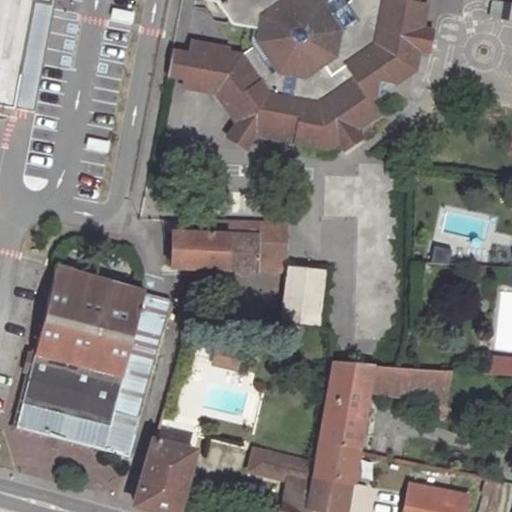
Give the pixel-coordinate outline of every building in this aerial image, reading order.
[(0,0),(0,107),(27,113),(48,0),(0,0)] [(192,42),(189,53),(183,82),(183,87),(217,94),(236,123),(233,129),(251,141),(254,136),(324,149),(336,141),(355,129),(378,114),(370,101),(376,96),(378,84),(392,86),(413,71),(417,51),(422,28),(426,5),(419,3),(419,0),(348,0),(350,1),(346,4),(356,19),(337,32),(326,16),(314,0),(210,0),(216,1),(232,24),(252,28),(249,44),(252,47),(243,54),(228,51),(228,48),(192,42)] [(346,4),(326,16),(337,32),(356,19),(346,4)] [(432,30),(422,28),(417,51),(427,53),(432,30)] [(189,53),(172,49),(167,79),(183,82),(189,53)] [(376,96),(392,86),(378,84),(376,96)] [(245,149),(251,141),(233,129),(227,137),(245,149)] [(361,138),(355,129),(336,141),(343,150),(361,138)] [(356,221),(356,246),(353,340),(402,341),(407,165),(358,164),(357,176),(323,176),(322,220),(356,221)] [(228,224),(197,222),(196,235),(172,234),(170,268),(194,269),(207,269),(257,271),(257,269),(283,271),(283,253),(258,252),(259,236),(227,235),(228,224)] [(258,225),(228,224),(227,235),(259,236),(258,225)] [(285,226),(258,225),(259,236),(258,252),(283,253),(285,226)] [(127,288),(57,268),(20,412),(16,429),(34,433),(128,458),(172,302),(142,293),(142,292),(127,288)] [(322,272),(288,268),(281,319),(316,324),(322,272)] [(232,347),(217,344),(213,363),(227,367),(232,347)] [(232,347),(227,367),(237,369),(242,349),(232,347)] [(492,356),(490,375),(503,375),(505,358),(492,356)] [(511,358),(505,358),(503,375),(511,375),(511,358)] [(448,372),(408,369),(331,363),(317,444),(357,453),(368,391),(435,403),(442,416),(451,413),(445,403),(448,372)] [(136,507),(158,511),(178,511),(194,453),(154,443),(136,507)] [(317,444),(314,465),(309,503),(311,508),(329,511),(342,511),(348,483),(352,483),(357,453),(317,444)] [(280,511),(310,511),(311,508),(309,503),(314,465),(253,450),(247,471),(285,481),(280,511)] [(463,511),(466,498),(409,485),(403,511),(463,511)]
